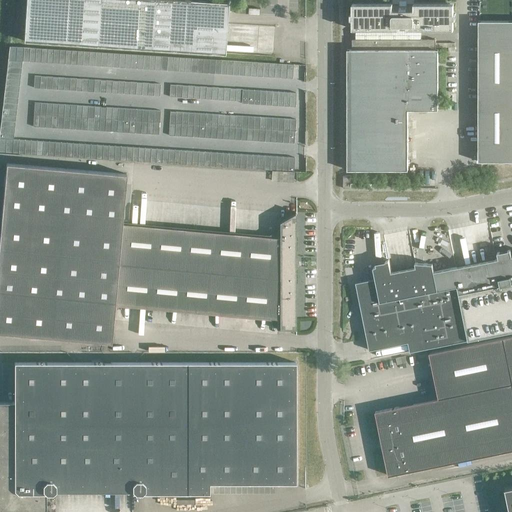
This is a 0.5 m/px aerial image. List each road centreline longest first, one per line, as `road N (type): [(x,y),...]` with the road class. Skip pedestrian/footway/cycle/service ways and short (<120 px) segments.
road 1 (unclassified): [(339,498),(325,408),(324,210)]
road 2 (unclassified): [(324,210),(323,0)]
road 3 (unclassified): [(324,210),(423,212),(511,199)]
